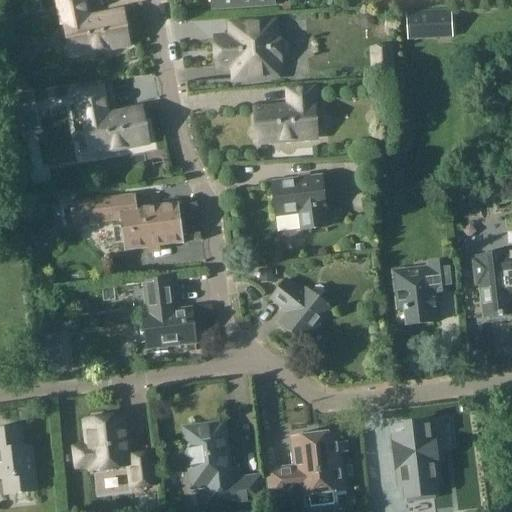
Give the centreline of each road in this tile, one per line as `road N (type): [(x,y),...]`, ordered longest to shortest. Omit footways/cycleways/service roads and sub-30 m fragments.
road 1 (residential): [(237,359),(183,137),(153,84),(126,0)]
road 2 (residential): [(511,383),(333,404),(273,369),(237,359)]
road 3 (residential): [(237,359),(208,372),(0,398)]
